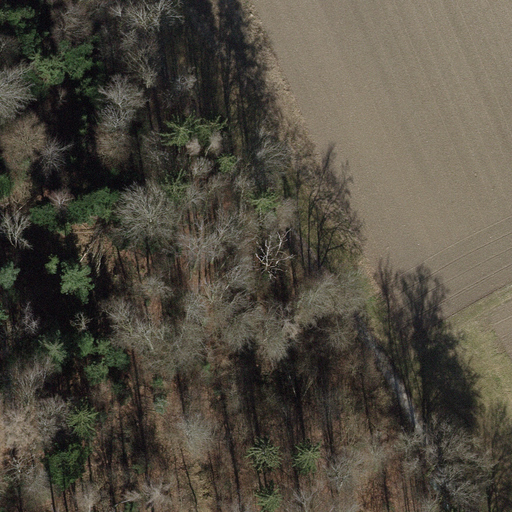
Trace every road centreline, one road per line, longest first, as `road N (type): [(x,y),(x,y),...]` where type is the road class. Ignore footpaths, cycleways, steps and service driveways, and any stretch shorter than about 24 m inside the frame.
road 1 (track): [(469,511),(387,363),(118,0)]
road 2 (track): [(387,363),(511,292)]
